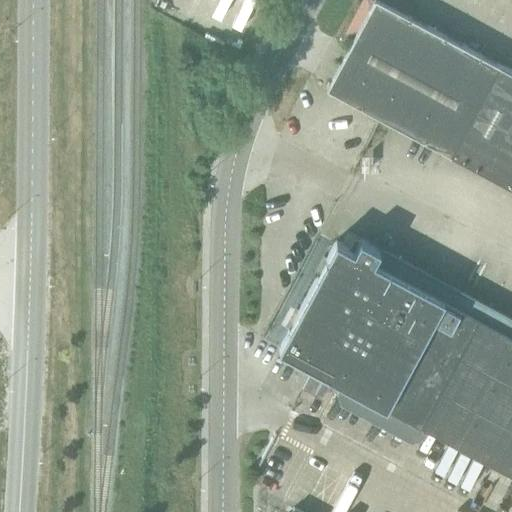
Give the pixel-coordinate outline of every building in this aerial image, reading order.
[(452,154),(501,64),(381,0),(372,0),(350,41),(344,52),(332,75),(326,86),(344,95),(352,100),(355,101),(378,114),(452,154)] [(357,0),(338,35),(350,41),(372,0),(371,0),(357,0)] [(511,70),(501,64),(452,154),(511,186),(511,70)] [(359,237),(354,234),(347,246),(354,249),(359,238),(359,237)] [(295,356),(312,365),(314,366),(340,380),(351,386),(373,398),(384,404),(395,410),(417,422),(428,428),(511,472),(511,334),(505,331),(473,313),(442,297),(409,279),(377,261),(372,259),(379,247),(359,237),(359,238),(357,243),(354,249),(347,246),(335,240),(321,266),(293,319),(286,332),(279,343),(278,346),(278,347),(295,356)] [(379,247),(372,259),(377,261),(409,279),(511,334),(511,317),(380,246),(379,247)] [(332,379),(312,368),(302,385),(323,396),(332,379)] [(424,436),(428,428),(395,410),(384,404),(373,398),(351,386),(340,380),(335,388),(339,401),(410,440),(424,436)] [(292,511),(294,508),(286,503),(283,510),(286,511),(292,511)]
